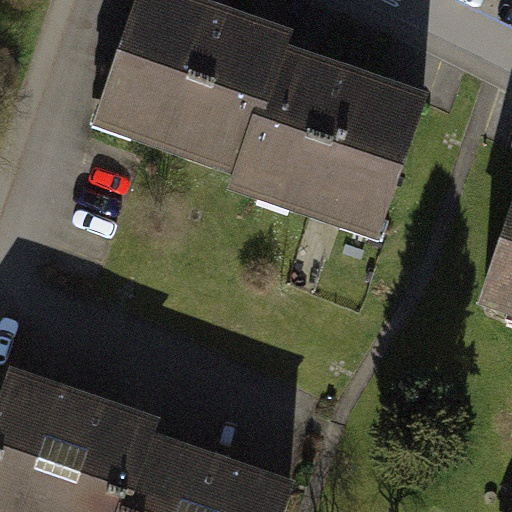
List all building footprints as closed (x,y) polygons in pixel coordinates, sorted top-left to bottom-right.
[(191,0),(147,0),(106,122),(246,170),(287,49),(292,34),(191,0)] [(246,170),(241,185),(380,233),(427,97),(287,49),(246,170)] [(511,236),(490,303),(511,310),(511,236)] [(19,376),(0,432),(0,511),(128,511),(154,438),(159,423),(19,376)] [(128,511),(284,511),(294,486),(154,438),(128,511)]
